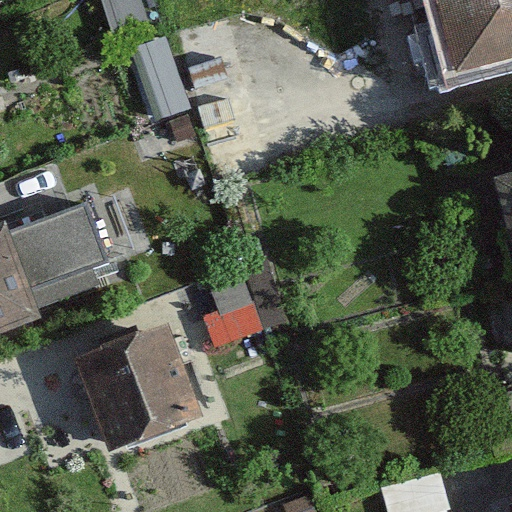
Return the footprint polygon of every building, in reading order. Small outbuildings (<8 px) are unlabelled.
[(511,0),(438,0),(457,71),(511,56),(511,0)] [(224,17),(176,31),(217,177),(265,164),(224,17)] [(143,38),(161,109),(191,102),(174,30),(143,38)] [(511,175),(497,179),(511,242),(511,175)] [(0,333),(36,320),(32,309),(98,285),(92,269),(105,264),(85,208),(4,237),(1,227),(0,226),(0,333)] [(210,312),(216,336),(283,319),(277,295),(210,312)] [(165,331),(76,365),(109,449),(197,414),(165,331)] [(442,511),(433,475),(383,488),(389,511),(442,511)]
